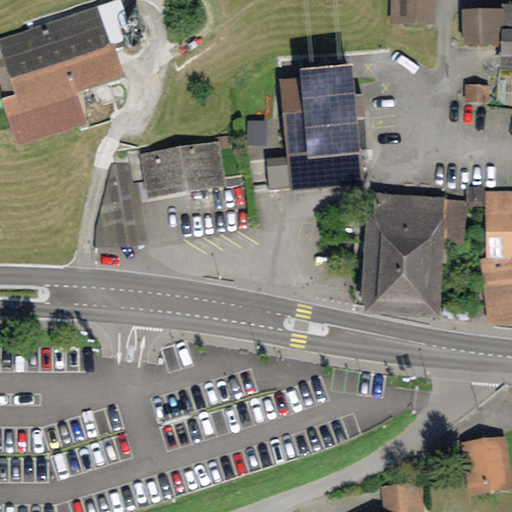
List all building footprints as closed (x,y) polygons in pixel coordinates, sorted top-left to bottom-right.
[(428,22),(428,0),(395,0),(395,21),(428,22)] [(501,36),(500,13),(483,14),(484,45),(497,45),(497,36),(501,36)] [(65,85),(115,69),(96,14),(0,45),(0,67),(11,101),(9,102),(23,143),(78,125),(65,85)] [(484,45),(483,14),(464,14),(465,46),(484,45)] [(127,23),(128,30),(133,33),(139,32),(143,28),(142,21),(137,18),(131,19),(127,23)] [(110,36),(110,41),(114,45),(120,44),(123,40),(123,34),(119,31),(113,31),(110,36)] [(124,42),(124,48),(128,52),(133,52),(137,48),(137,42),(133,38),(127,38),(124,42)] [(363,98),(352,99),(350,77),(303,81),(304,86),(284,88),(290,157),(275,159),(266,159),(269,192),(360,183),(353,112),(359,111),(364,111),(363,98)] [(490,104),(490,85),(466,85),(466,104),(490,104)] [(266,147),(266,122),(248,121),(247,147),(266,147)] [(209,141),(129,151),(130,161),(114,163),(109,186),(154,180),(155,193),(215,184),(209,141)] [(511,195),(492,195),(492,254),(511,254),(511,195)] [(461,242),(464,204),(381,199),(380,206),(334,214),(333,236),(368,237),(367,257),(377,258),(374,309),(431,313),(435,240),(461,242)] [(497,322),(511,320),(511,254),(492,254),(492,274),(486,274),(489,298),(494,297),(497,322)] [(506,486),(500,447),(469,451),(475,491),(506,486)] [(421,511),(419,488),(386,491),(388,508),(395,507),(395,511),(421,511)]
